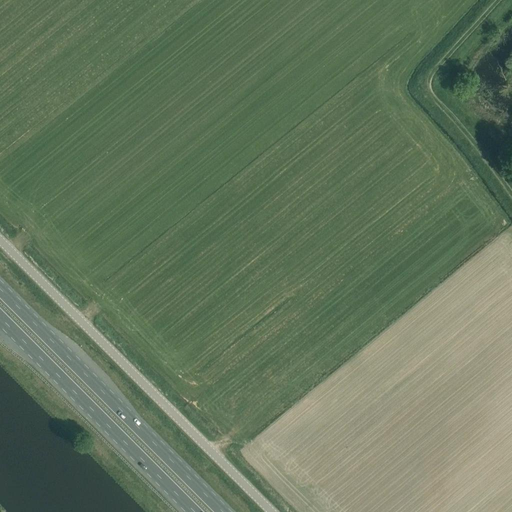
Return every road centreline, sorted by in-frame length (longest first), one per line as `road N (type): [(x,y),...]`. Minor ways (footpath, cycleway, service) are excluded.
road 1 (unclassified): [(270,511),(0,240)]
road 2 (trunk): [(223,511),(0,288)]
road 3 (trunk): [(0,320),(191,511)]
